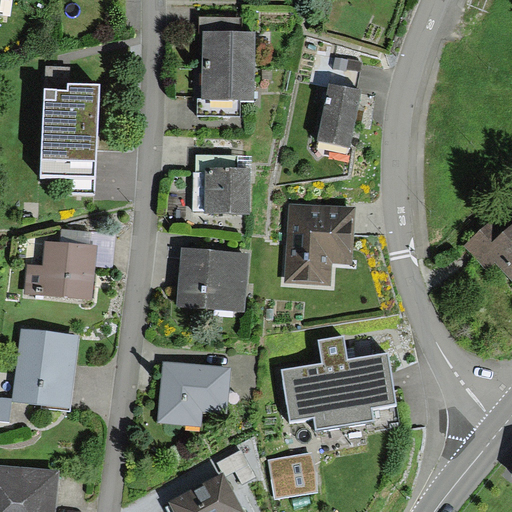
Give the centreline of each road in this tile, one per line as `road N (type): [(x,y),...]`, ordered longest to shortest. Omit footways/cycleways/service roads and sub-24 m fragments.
road 1 (residential): [(147,0),(139,268),(106,511)]
road 2 (residential): [(504,425),(459,380),(426,324),(402,244),(403,95),(436,0)]
